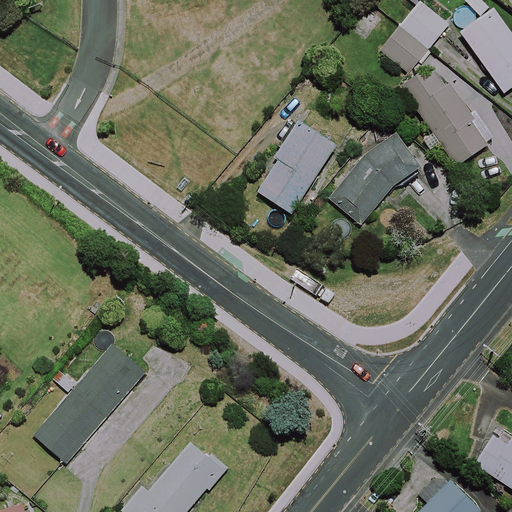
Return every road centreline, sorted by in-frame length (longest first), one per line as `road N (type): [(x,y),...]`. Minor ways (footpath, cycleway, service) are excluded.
road 1 (tertiary): [(0,120),(185,261),(398,404)]
road 2 (tertiary): [(398,404),(511,267)]
road 3 (residential): [(313,511),(398,404)]
